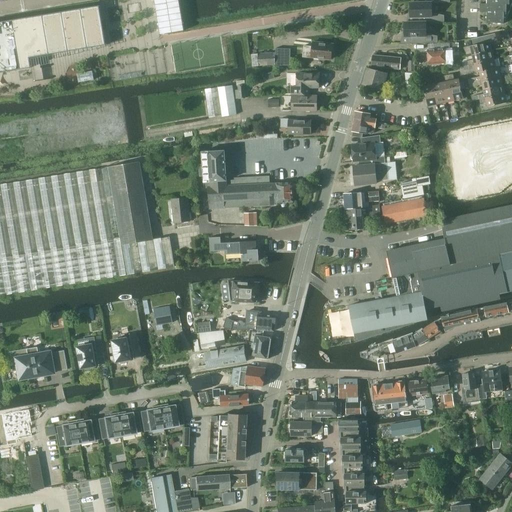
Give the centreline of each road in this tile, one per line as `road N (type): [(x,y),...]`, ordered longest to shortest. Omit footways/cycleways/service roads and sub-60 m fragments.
road 1 (residential): [(270,407),(193,412),(183,388),(47,414),(40,422),(49,485)]
road 2 (residential): [(277,374),(352,99)]
